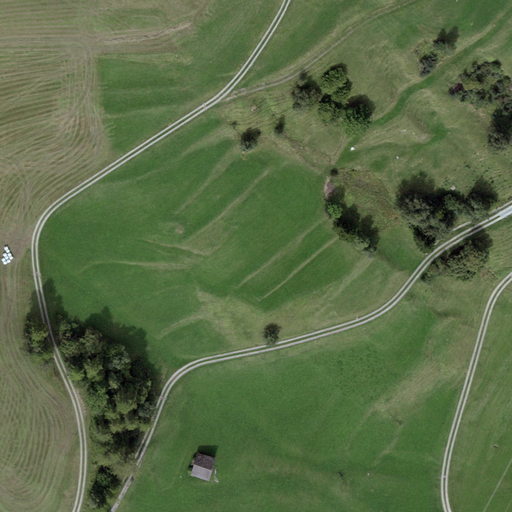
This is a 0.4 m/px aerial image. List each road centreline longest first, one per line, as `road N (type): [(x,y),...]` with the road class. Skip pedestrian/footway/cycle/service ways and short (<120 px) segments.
road 1 (track): [(75,511),(83,464),(78,407),(46,323),(35,265),(39,227),(81,186),(223,94),(286,0)]
road 2 (track): [(511,213),(439,254),(381,315),(177,377),(109,511)]
road 3 (track): [(449,511),(457,438),(498,298),(511,284)]
